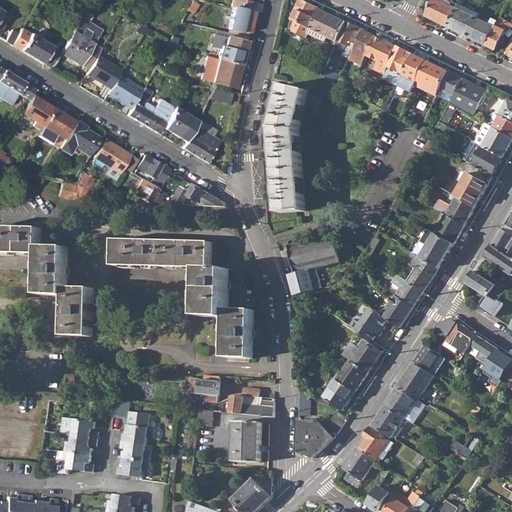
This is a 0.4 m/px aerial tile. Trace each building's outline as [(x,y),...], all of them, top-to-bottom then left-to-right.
[(247,10),(250,1),(245,0),(231,0),(230,5),(232,6),(247,10)] [(434,0),(427,18),(449,28),(457,9),(437,0),(434,0)] [(292,32),(308,39),(310,34),(314,25),(313,24),(320,10),(302,1),(293,20),(294,21),(292,25),(291,30),(293,30),(292,32)] [(501,18),(506,20),(510,13),(509,13),(511,7),(511,2),(510,1),(501,18)] [(190,4),(185,13),(189,14),(191,16),(196,7),(190,4)] [(121,14),(125,17),(129,8),(126,6),(121,14)] [(247,10),(232,6),(227,28),(247,33),(252,11),(247,10)] [(449,28),(468,37),(477,18),(457,9),(449,28)] [(0,34),(11,17),(0,10),(0,34)] [(310,34),(327,43),(330,38),(339,42),(349,23),(322,10),(322,11),(314,25),(310,34)] [(314,25),(322,11),(320,10),(313,24),(314,25)] [(488,46),(496,27),(477,18),(468,37),(488,46)] [(488,46),(496,50),(507,27),(511,29),(511,27),(511,23),(506,20),(501,18),(496,27),(488,46)] [(339,43),(349,48),(351,44),(357,47),(364,31),(349,23),(339,42),(339,43)] [(13,45),(21,50),(31,33),(23,28),(19,34),(13,45)] [(13,45),(19,34),(12,30),(5,41),(13,45)] [(364,31),(357,47),(355,51),(353,55),(350,60),(363,66),(367,56),(368,56),(376,38),(376,37),(364,31)] [(81,64),(89,69),(97,55),(101,49),(73,32),(60,52),(81,65),(81,64)] [(53,46),(31,33),(21,50),(32,57),(50,68),(60,52),(52,47),(53,46)] [(169,42),(177,44),(179,36),(173,34),(169,42)] [(247,40),(227,35),(225,44),(221,43),(218,56),(241,63),(247,40)] [(399,48),(376,37),(376,38),(368,56),(367,56),(379,62),(375,70),(385,75),(388,71),(390,66),(399,48)] [(399,48),(390,66),(406,75),(415,55),(399,48)] [(200,78),(234,87),(241,63),(218,56),(207,53),(200,78)] [(86,74),(110,89),(118,74),(121,70),(97,55),(89,69),(86,74)] [(407,90),(415,93),(418,85),(420,81),(420,80),(428,62),(415,55),(406,75),(404,79),(400,86),(407,90)] [(318,73),(323,75),(325,72),(328,64),(324,61),(318,73)] [(428,62),(420,80),(440,90),(441,89),(449,72),(428,62)] [(388,71),(404,79),(406,75),(390,66),(388,71)] [(14,76),(0,67),(0,98),(10,105),(17,92),(29,100),(31,96),(35,89),(14,76)] [(323,75),(339,84),(341,80),(325,72),(323,75)] [(449,72),(441,89),(455,96),(464,79),(449,72)] [(107,94),(131,108),(142,88),(118,74),(110,89),(107,94)] [(451,103),(476,117),(488,90),(464,79),(455,96),(453,101),(451,103)] [(353,86),(351,85),(346,82),(341,80),(339,84),(351,91),(353,86)] [(420,81),(418,85),(438,95),(439,94),(440,90),(420,80),(420,81)] [(274,127),(281,212),(306,211),(299,129),(309,90),(285,85),(274,127)] [(142,123),(157,132),(164,120),(151,113),(154,107),(146,102),(152,91),(143,86),(142,88),(131,108),(127,114),(142,123)] [(402,94),(405,94),(407,90),(400,86),(398,92),(402,94)] [(208,96),(228,100),(230,91),(212,87),(208,96)] [(439,94),(453,101),(455,96),(441,89),(440,90),(439,94)] [(29,100),(19,116),(12,128),(21,132),(28,132),(30,129),(38,133),(40,129),(52,109),(31,96),(29,100)] [(511,101),(501,118),(495,128),(511,137),(511,101)] [(163,128),(185,141),(194,124),(197,120),(197,119),(174,105),(163,128)] [(35,139),(56,151),(58,148),(73,121),(52,109),(40,129),(38,133),(35,139)] [(489,124),(495,128),(501,118),(495,114),(489,124)] [(71,145),(89,155),(98,138),(83,129),(84,127),(73,121),(58,148),(67,153),(71,145)] [(198,156),(207,162),(220,139),(194,124),(185,141),(181,146),(198,156)] [(478,143),(485,147),(495,128),(489,124),(478,143)] [(511,144),(511,137),(495,128),(485,147),(505,158),(511,144)] [(427,148),(435,153),(440,143),(433,139),(427,148)] [(93,159),(119,174),(122,168),(130,155),(104,140),(93,159)] [(485,147),(475,164),(495,176),(505,158),(485,147)] [(130,155),(122,168),(130,173),(138,160),(130,155)] [(150,185),(157,189),(169,170),(155,161),(144,155),(138,164),(140,165),(139,168),(144,171),(143,174),(153,180),(150,185)] [(449,186),(447,188),(478,207),(495,176),(475,164),(470,161),(464,170),(470,174),(466,181),(459,192),(449,186)] [(460,178),(466,181),(470,174),(464,170),(460,178)] [(76,187),(88,190),(94,180),(83,175),(76,187)] [(136,201),(138,202),(140,197),(138,196),(146,182),(143,181),(134,196),(138,198),(136,201)] [(150,185),(146,182),(138,196),(140,197),(138,202),(148,204),(156,191),(157,189),(150,185)] [(58,198),(80,202),(88,190),(76,187),(75,187),(61,183),(58,198)] [(195,185),(192,191),(187,204),(228,205),(202,190),(195,185)] [(187,204),(192,191),(183,186),(172,204),(187,204)] [(448,214),(467,225),(478,207),(447,188),(443,186),(437,195),(440,197),(435,206),(448,214)] [(392,207),(397,209),(408,190),(404,187),(392,207)] [(107,194),(117,197),(119,190),(110,188),(107,194)] [(148,204),(149,204),(161,204),(162,203),(158,201),(162,195),(156,191),(148,204)] [(511,213),(502,229),(511,235),(511,213)] [(448,214),(437,233),(456,245),(467,225),(448,214)] [(0,244),(45,248),(46,239),(47,222),(0,218),(0,244)] [(424,240),(430,244),(437,233),(429,229),(423,240),(424,240)] [(511,256),(511,235),(502,229),(493,244),(511,256)] [(456,245),(437,233),(430,244),(449,256),(456,245)] [(291,246),(298,274),(312,270),(317,269),(318,269),(341,263),(343,263),(338,244),(335,235),(291,246)] [(366,251),(372,255),(381,239),(375,235),(368,248),(366,251)] [(206,267),(214,267),(216,241),(119,236),(118,262),(206,267)] [(46,239),(45,248),(43,288),(69,290),(69,281),(72,241),(46,239)] [(416,251),(423,256),(441,268),(449,256),(430,244),(424,240),(423,240),(416,251)] [(349,241),(338,244),(343,263),(348,261),(354,260),(349,241)] [(511,272),(511,256),(493,244),(486,256),(511,272)] [(418,267),(409,281),(426,292),(441,268),(423,256),(416,251),(410,261),(418,267)] [(354,266),(357,268),(362,261),(359,259),(354,266)] [(343,263),(341,263),(350,271),(354,266),(348,261),(343,263)] [(230,318),(230,309),(233,269),(214,267),(206,267),(203,316),(230,318)] [(296,295),(316,290),(323,288),(318,269),(317,269),(312,270),(298,274),(291,275),(296,295)] [(487,311),(496,316),(503,304),(498,301),(503,293),(506,295),(507,292),(483,276),(477,272),(476,272),(468,282),(490,295),(482,308),(487,311)] [(398,296),(415,308),(426,292),(409,281),(405,278),(399,273),(393,282),(402,288),(398,296)] [(339,284),(343,286),(349,278),(346,276),(339,284)] [(69,281),(69,290),(66,330),(93,331),(95,283),(69,281)] [(398,296),(385,315),(393,321),(402,327),(415,308),(398,296)] [(297,305),(299,314),(308,312),(307,309),(305,310),(304,304),(297,305)] [(378,343),(393,321),(385,315),(374,308),(363,324),(357,320),(353,327),(378,343)] [(256,311),(230,309),(230,318),(227,358),(253,360),(256,311)] [(448,341),(466,354),(478,336),(465,327),(454,320),(443,323),(438,330),(450,338),(448,341)] [(478,358),(488,365),(498,349),(486,341),(481,338),(475,348),(482,353),(478,358)] [(353,361),(371,373),(384,353),(366,341),(362,348),(354,343),(345,355),(352,360),(353,361)] [(441,374),(439,373),(433,369),(442,355),(427,345),(416,363),(436,376),(438,378),(441,374)] [(301,355),(312,361),(316,355),(302,346),(301,355)] [(488,365),(501,373),(506,366),(508,368),(511,361),(511,357),(504,353),(498,349),(488,365)] [(301,355),(301,366),(312,361),(301,355)] [(448,359),(442,355),(433,369),(439,373),(448,359)] [(340,380),(358,392),(371,373),(353,361),(352,360),(344,373),(342,371),(337,378),(340,380)] [(427,388),(436,376),(416,363),(400,386),(418,398),(423,402),(424,403),(432,391),(427,388)] [(332,391),(340,380),(337,378),(333,375),(325,387),(332,391)] [(206,379),(202,379),(201,393),(207,394),(206,402),(219,403),(223,377),(207,376),(206,379)] [(475,377),(468,388),(472,390),(478,380),(475,377)] [(488,389),(495,393),(502,382),(496,378),(488,389)] [(327,398),(344,408),(348,402),(350,404),(358,392),(340,380),(332,391),(327,398)] [(300,416),(311,416),(312,394),(301,386),(300,416)] [(386,406),(408,420),(410,418),(407,415),(411,409),(418,398),(400,386),(386,406)] [(247,397),(261,398),(262,389),(245,388),(245,397),(247,397)] [(48,399),(58,401),(59,393),(49,392),(48,399)] [(232,413),(272,417),(276,417),(276,403),(263,402),(263,407),(246,405),(247,397),(236,396),(234,397),(232,413)] [(423,402),(418,398),(411,409),(407,415),(410,418),(408,420),(410,421),(415,413),(420,416),(422,412),(417,410),(423,402)] [(186,399),(186,404),(186,407),(197,408),(197,401),(186,399)] [(407,422),(408,420),(386,406),(374,425),(393,437),(404,420),(407,422)] [(472,413),(477,416),(482,410),(476,406),(472,413)] [(199,426),(214,428),(216,411),(201,410),(199,426)] [(328,424),(338,434),(349,418),(338,411),(328,424)] [(121,442),(146,445),(146,438),(152,439),(153,428),(148,428),(150,415),(130,412),(127,432),(131,432),(130,435),(122,434),(121,440),(121,442)] [(95,422),(68,419),(63,418),(61,434),(72,436),(97,439),(97,436),(98,432),(90,431),(90,428),(94,428),(95,422)] [(237,461),(262,463),(263,422),(239,421),(237,461)] [(299,450),(315,458),(336,438),(320,421),(300,421),(299,450)] [(368,438),(361,448),(377,458),(381,461),(382,459),(380,457),(383,453),(391,440),(372,428),(365,437),(368,438)] [(64,452),(91,455),(91,449),(88,448),(88,445),(95,446),(97,439),(72,436),(71,442),(66,441),(64,452)] [(123,458),(149,462),(150,452),(145,451),(146,445),(121,442),(120,449),(128,450),(128,453),(124,452),(123,458)] [(503,450),(509,454),(511,450),(511,448),(506,445),(503,450)] [(363,478),(364,479),(377,458),(361,448),(359,447),(345,467),(352,471),(363,478)] [(457,462),(463,466),(467,459),(451,448),(447,454),(453,459),(456,459),(457,462)] [(67,469),(92,472),(93,467),(93,465),(86,464),(86,461),(90,461),(91,455),(64,452),(63,462),(68,463),(67,469)] [(117,475),(140,478),(142,471),(148,472),(149,462),(123,458),(122,465),(126,466),(126,468),(118,467),(117,470),(117,475)] [(382,475),(386,477),(392,468),(388,465),(382,475)] [(451,469),(449,473),(455,477),(458,473),(451,469)] [(480,477),(484,479),(488,473),(484,470),(480,477)] [(363,478),(352,471),(345,477),(353,483),(360,486),(362,482),(361,482),(363,478)] [(442,477),(451,483),(455,477),(449,473),(445,471),(442,477)] [(232,499),(244,511),(258,511),(260,511),(273,497),(274,485),(266,478),(268,476),(266,474),(257,481),(254,478),(232,499)] [(375,508),(381,511),(384,511),(394,497),(395,496),(380,486),(369,504),(375,508)] [(411,511),(414,508),(422,497),(414,492),(409,499),(398,492),(395,496),(394,497),(384,511),(411,511)] [(5,501),(3,511),(21,511),(24,494),(16,493),(15,502),(12,501),(13,497),(6,496),(5,501)] [(109,509),(134,511),(136,511),(137,506),(132,505),(132,503),(140,503),(141,496),(116,493),(115,503),(110,502),(109,509)] [(37,511),(39,500),(33,499),(33,504),(29,504),(30,495),(24,494),(21,511),(37,511)] [(37,511),(62,511),(63,511),(55,510),(57,498),(49,497),(47,505),(44,505),(44,501),(39,500),(37,511)] [(465,508),(470,511),(476,502),(471,499),(466,508),(465,508)] [(462,511),(465,508),(466,508),(462,505),(459,510),(445,501),(437,511),(462,511)] [(212,511),(189,502),(187,511),(212,511)]
